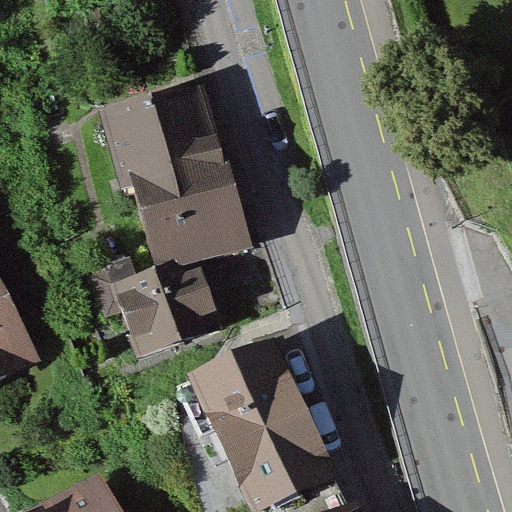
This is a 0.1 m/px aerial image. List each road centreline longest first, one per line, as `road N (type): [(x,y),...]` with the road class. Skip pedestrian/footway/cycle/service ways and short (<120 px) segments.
road 1 (residential): [(215,0),(273,203),(298,246),(387,511)]
road 2 (tertiary): [(314,0),(461,511)]
